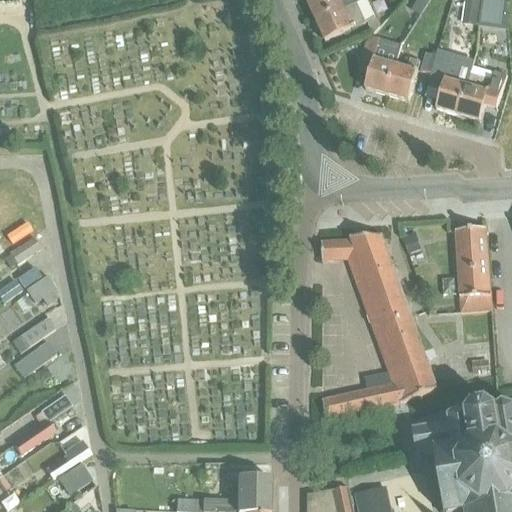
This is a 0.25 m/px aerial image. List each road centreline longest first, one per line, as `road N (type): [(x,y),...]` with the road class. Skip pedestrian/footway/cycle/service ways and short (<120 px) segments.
road 1 (residential): [(296,511),(302,232),(330,182)]
road 2 (secondary): [(330,182),(314,164),(304,77),(273,0)]
road 3 (residential): [(491,188),(489,158),(337,113)]
road 4 (secondary): [(491,188),(352,194),(330,182)]
road 5 (residential): [(511,313),(500,187)]
